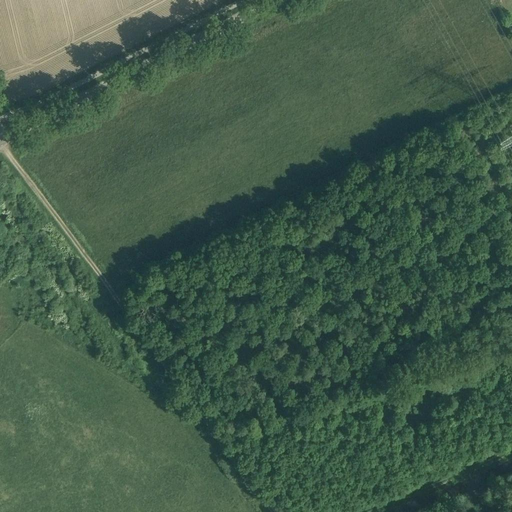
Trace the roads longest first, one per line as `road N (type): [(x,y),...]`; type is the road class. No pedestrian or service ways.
road 1 (track): [(0,142),(274,511)]
road 2 (tertiary): [(0,142),(279,0)]
road 3 (track): [(354,511),(511,449)]
